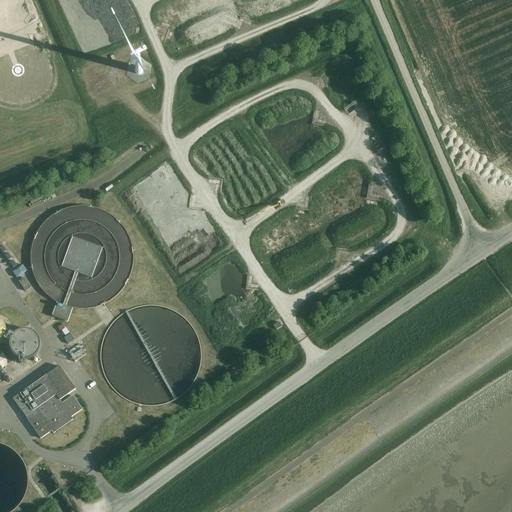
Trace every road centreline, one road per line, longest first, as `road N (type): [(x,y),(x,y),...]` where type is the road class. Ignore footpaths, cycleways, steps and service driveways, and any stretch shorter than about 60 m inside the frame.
road 1 (unclassified): [(118,511),(480,250)]
road 2 (unclassified): [(480,250),(373,0)]
